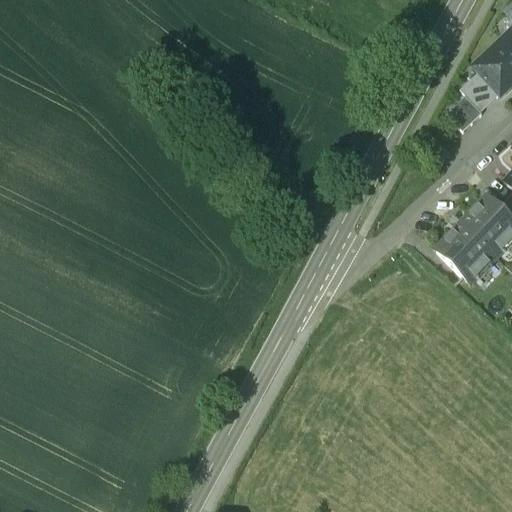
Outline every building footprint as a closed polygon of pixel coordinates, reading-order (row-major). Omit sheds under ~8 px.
[(472,71),(499,100),(511,87),(511,35),(472,71)] [(511,175),(503,185),(511,194),(511,175)] [(511,227),(496,212),(486,202),(436,253),(461,277),(461,278),(470,286),(511,243),(511,227)] [(511,210),(505,204),(505,203),(496,212),(511,227),(511,210)] [(511,243),(470,286),(461,278),(461,277),(453,286),(494,324),(511,306),(511,243)]
